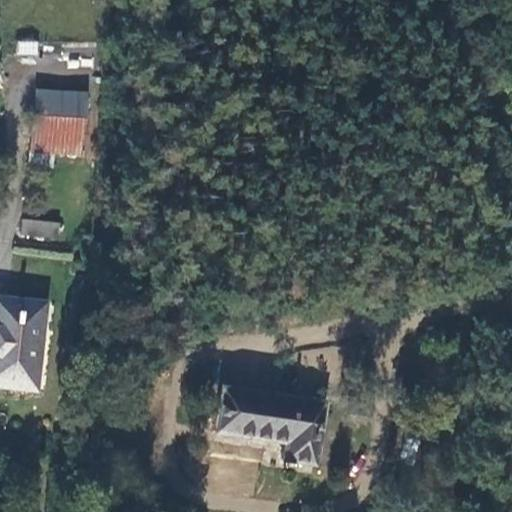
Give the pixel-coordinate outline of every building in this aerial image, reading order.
[(38,55),(38,41),(16,41),(16,55),(38,55)] [(34,85),(30,119),(27,152),(77,157),(84,90),(34,85)] [(57,223),(21,220),(20,233),(55,238),(57,223)] [(32,367),(36,303),(0,299),(0,387),(33,390),(35,368),(32,367)] [(319,405),(219,390),(213,433),(283,443),(281,459),(311,463),(319,405)]
